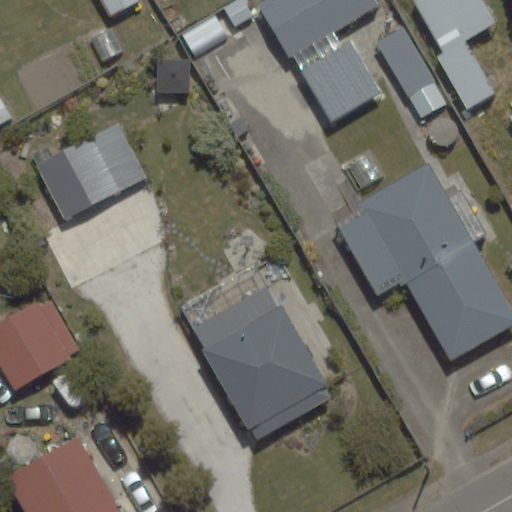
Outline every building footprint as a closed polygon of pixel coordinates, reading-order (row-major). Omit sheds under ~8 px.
[(152,0),(98,0),(113,24),(152,0)] [(390,8),(385,0),(277,0),(258,12),(292,67),(390,8)] [(501,23),(489,0),(414,0),(471,109),(500,94),(472,38),(501,23)] [(404,29),(373,51),(425,129),(457,108),(404,29)] [(0,134),(23,122),(6,90),(0,93),(0,134)] [(249,158),(219,176),(253,233),(283,215),(249,158)] [(403,281),(450,356),(511,316),(511,297),(427,162),(339,218),(385,292),(403,281)] [(236,234),(216,197),(157,229),(177,266),(236,234)] [(236,300),(211,256),(166,281),(191,325),(236,300)] [(90,364),(53,289),(0,314),(0,368),(16,401),(90,364)] [(334,401),(298,328),(221,366),(257,439),(334,401)] [(133,511),(89,434),(12,478),(31,511),(133,511)]
